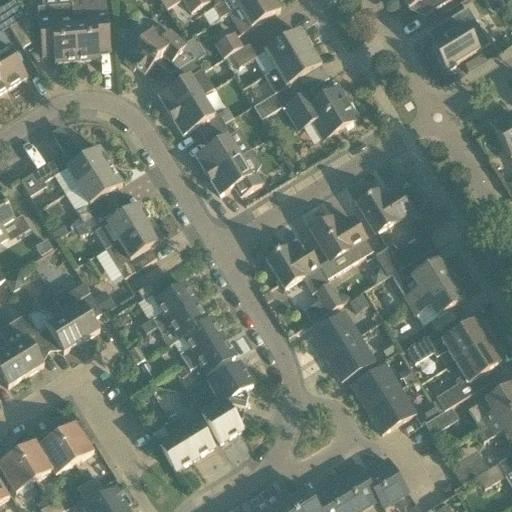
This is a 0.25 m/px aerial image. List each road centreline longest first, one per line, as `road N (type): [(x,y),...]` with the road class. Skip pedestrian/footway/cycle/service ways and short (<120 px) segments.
road 1 (residential): [(207,511),(276,469),(294,403),(286,360),(219,253)]
road 2 (residential): [(219,253),(138,123),(102,103),(68,99),(0,142)]
road 3 (residential): [(219,253),(436,120)]
road 4 (residential): [(155,511),(75,380),(0,426)]
road 5 (residential): [(511,240),(436,120)]
road 6 (residential): [(436,120),(362,0)]
